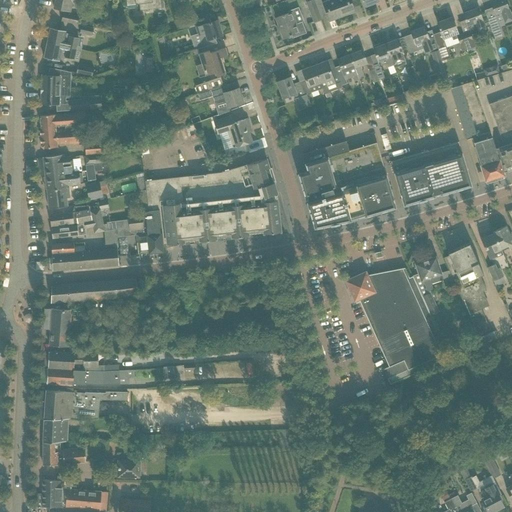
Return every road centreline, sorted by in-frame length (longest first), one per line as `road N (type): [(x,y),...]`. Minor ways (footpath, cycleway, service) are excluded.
road 1 (unclassified): [(16,279),(306,248)]
road 2 (unclassified): [(511,189),(306,248)]
road 3 (residential): [(253,70),(440,0)]
road 4 (unclassified): [(18,506),(22,343),(1,323)]
road 5 (residential): [(306,248),(253,70)]
road 6 (residential): [(17,142),(29,0)]
road 7 (residential): [(16,279),(17,142)]
